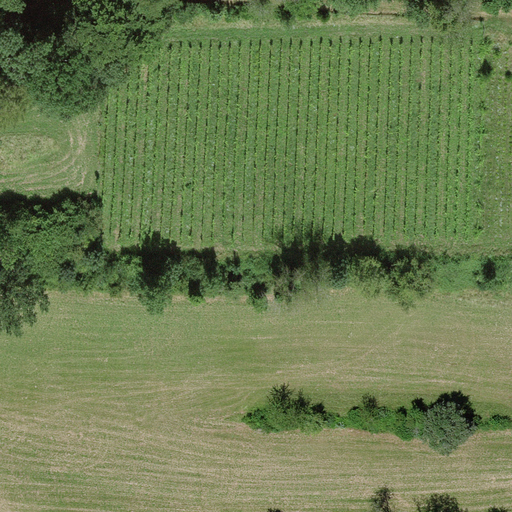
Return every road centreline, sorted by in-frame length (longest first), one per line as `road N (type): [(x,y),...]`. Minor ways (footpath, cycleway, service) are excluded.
road 1 (track): [(153,0),(511,11)]
road 2 (track): [(0,36),(44,36),(134,0)]
